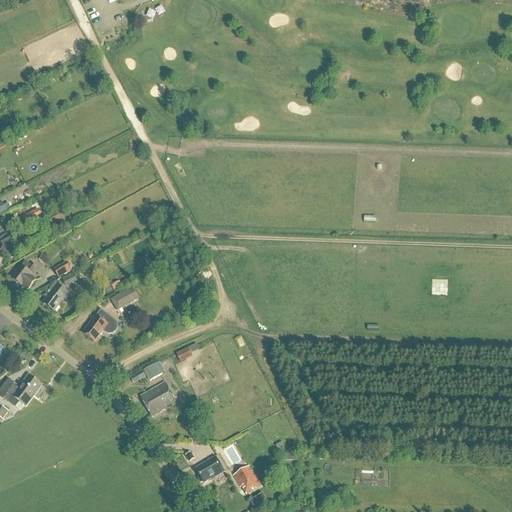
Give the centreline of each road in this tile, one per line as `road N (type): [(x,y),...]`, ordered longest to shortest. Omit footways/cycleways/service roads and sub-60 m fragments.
road 1 (track): [(73,0),(220,290),(212,324),(96,381)]
road 2 (residential): [(196,511),(96,381),(0,309)]
